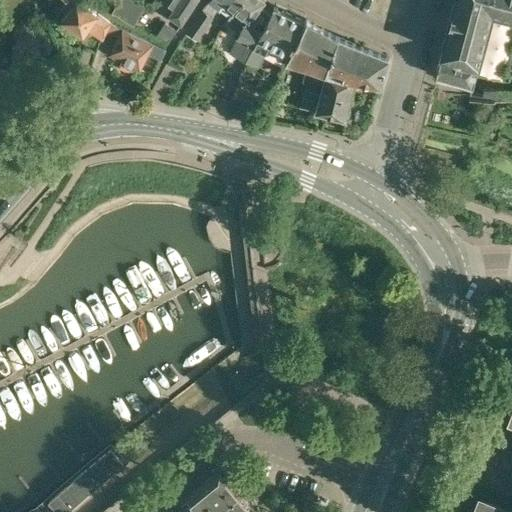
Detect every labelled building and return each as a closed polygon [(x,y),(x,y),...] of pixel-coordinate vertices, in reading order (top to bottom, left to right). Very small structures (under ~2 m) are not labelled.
[(90,24),(103,34),(106,29),(111,21),(79,0),(64,0),(60,4),(66,12),(62,19),(83,34),(90,24)] [(171,0),(168,5),(173,8),(168,16),(180,25),(196,0),(171,0)] [(242,0),(207,0),(202,7),(185,30),(194,37),(213,14),(219,20),(229,8),(234,12),(236,8),(242,0)] [(242,0),(236,8),(246,16),(237,35),(242,37),(234,55),(245,61),(271,12),(261,4),(263,0),(242,0)] [(511,0),(454,0),(452,9),(451,9),(447,22),(448,23),(440,53),(441,53),(441,55),(477,65),(477,64),(493,9),(510,14),(507,26),(511,27),(511,53),(507,73),(511,73),(511,0)] [(269,42),(289,53),(290,53),(305,20),(274,5),(271,11),(271,12),(245,61),(257,66),(269,42)] [(305,20),(290,53),(287,59),(307,66),(303,82),(306,83),(300,106),(315,110),(324,78),(339,37),(306,20),(306,21),(305,20)] [(111,21),(106,29),(118,35),(110,52),(139,68),(152,42),(111,21)] [(173,37),(177,31),(165,23),(157,35),(165,40),(166,40),(172,38),(173,37)] [(339,37),(324,78),(344,83),(342,91),(351,94),(354,81),(379,84),(389,57),(339,37)] [(149,55),(159,60),(164,49),(154,44),(149,55)] [(439,61),(435,76),(471,86),(477,65),(441,55),(439,61)] [(324,78),(315,110),(344,117),(351,94),(342,91),(344,83),(324,78)] [(511,511),(511,417),(511,421),(511,422),(511,511),(480,499),(474,511),(511,511)] [(66,511),(123,464),(109,449),(37,511),(66,511)] [(221,470),(182,500),(190,511),(188,511),(213,511),(242,489),(228,471),(221,470)] [(242,489),(213,511),(257,511),(260,511),(242,489)]
